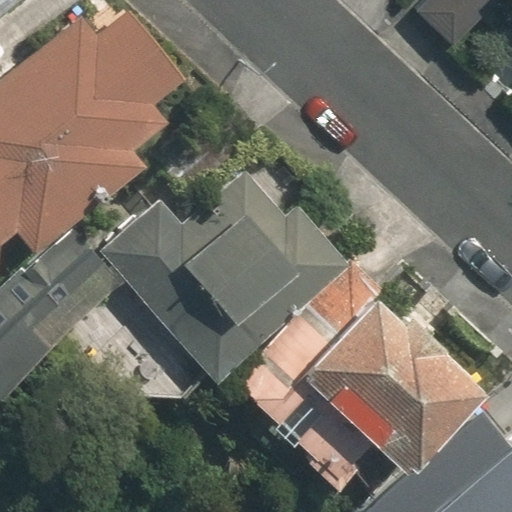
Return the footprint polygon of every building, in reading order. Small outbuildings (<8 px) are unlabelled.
[(511,0),(426,0),(413,13),(445,45),(489,0),(511,0)] [(0,234),(11,226),(28,249),(137,168),(122,148),(162,118),(148,98),(174,79),(126,15),(97,36),(81,14),(0,74),(0,234)] [(210,378),(337,256),(287,205),(281,211),(238,166),(181,222),(153,193),(90,254),(64,227),(0,284),(0,383),(112,277),(210,378)] [(369,442),(393,466),(475,384),(351,258),(230,376),(331,479),(369,442)] [(340,511),(511,511),(511,420),(504,427),(480,397),(340,511)]
